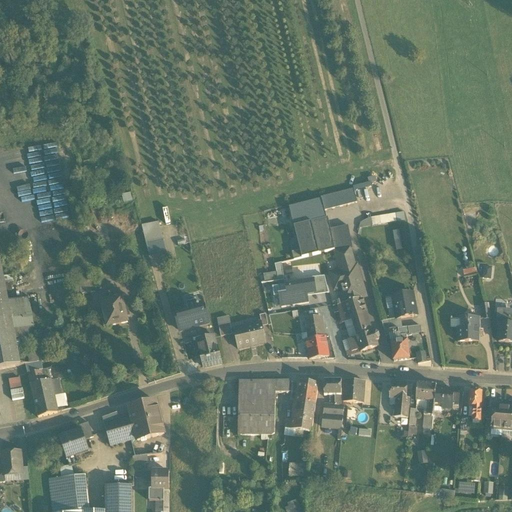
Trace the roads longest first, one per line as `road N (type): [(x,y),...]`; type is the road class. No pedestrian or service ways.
road 1 (unclassified): [(21,430),(241,370),(437,376)]
road 2 (residential): [(397,165),(437,376)]
road 3 (unclassified): [(357,0),(397,165)]
